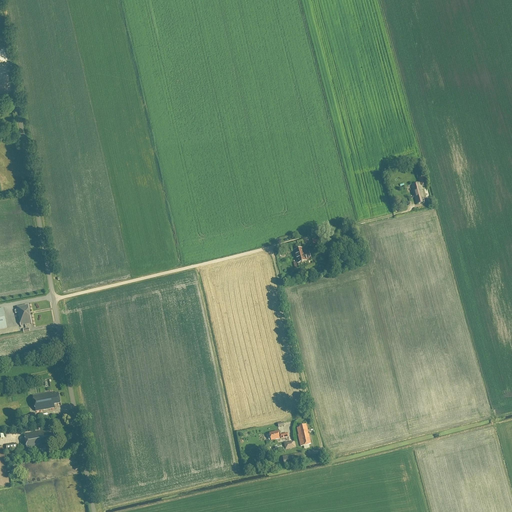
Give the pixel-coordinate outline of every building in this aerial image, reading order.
[(424,202),(419,183),(411,185),(417,204),(424,202)] [(302,248),(294,250),(298,263),(306,261),(306,260),(311,259),(309,252),(304,254),(302,248)] [(28,305),(17,308),(20,326),(31,324),(28,305)] [(32,396),(35,412),(55,408),(54,404),(60,403),(58,393),(52,394),(52,392),(32,396)] [(299,427),(299,428),(297,428),(299,435),(298,435),(300,447),(311,444),(306,425),(299,427)] [(50,433),(49,430),(24,435),(27,451),(45,447),(45,446),(48,445),(48,443),(54,442),(52,432),(50,433)] [(281,435),(280,433),(278,433),(278,431),(269,433),(271,440),(279,438),(281,438),(288,437),(287,433),(281,435)] [(302,453),(282,457),(284,467),(304,463),(302,453)]
